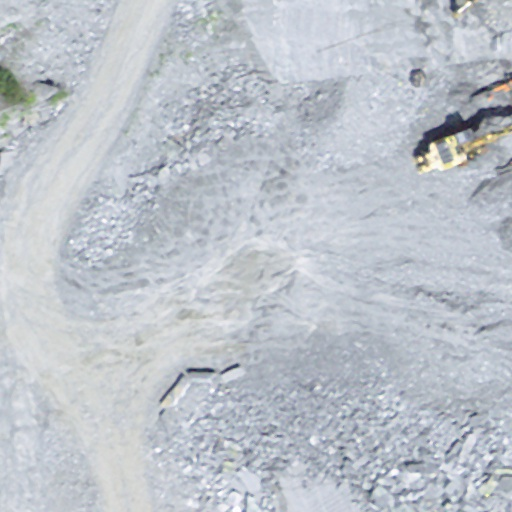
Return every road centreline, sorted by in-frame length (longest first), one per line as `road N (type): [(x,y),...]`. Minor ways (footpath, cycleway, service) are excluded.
road 1 (track): [(511,106),(222,0)]
road 2 (track): [(101,511),(70,356),(69,286)]
